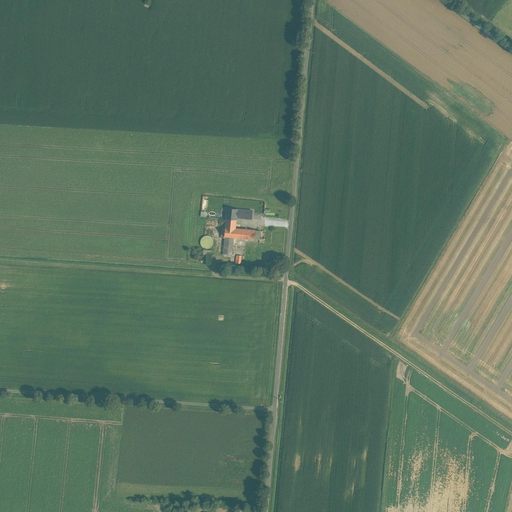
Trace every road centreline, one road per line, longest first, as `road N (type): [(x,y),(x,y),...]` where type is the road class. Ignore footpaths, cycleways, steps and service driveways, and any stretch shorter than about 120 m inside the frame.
road 1 (track): [(0,260),(295,282),(511,433)]
road 2 (unclassified): [(312,0),(274,409)]
road 3 (unclassified): [(0,390),(274,409)]
